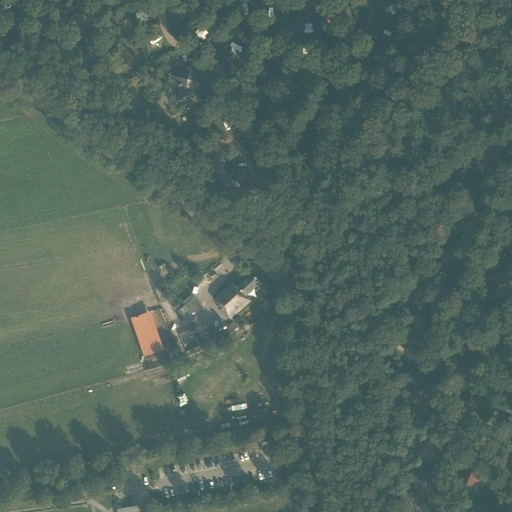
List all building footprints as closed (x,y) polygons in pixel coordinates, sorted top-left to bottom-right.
[(193,63),(172,76),(184,97),(197,90),(201,98),(219,88),(212,75),(203,80),(193,63)] [(494,145),(480,162),(490,170),(504,153),(494,145)] [(457,217),(472,227),(480,214),(482,216),(482,215),(465,204),(456,219),(457,217)] [(495,249),(510,258),(511,254),(511,242),(502,236),(493,251),(494,251),(495,249)] [(435,259),(450,269),(457,256),(460,258),(460,257),(442,247),(433,261),(434,261),(435,259)] [(206,259),(200,264),(205,271),(211,265),(206,259)] [(252,273),(237,287),(233,282),(214,299),(220,306),(219,306),(231,320),(251,301),(246,296),(261,283),(252,273)] [(473,292),(478,295),(480,292),(491,299),(500,284),(502,285),(502,284),(487,276),(479,291),(475,289),(473,292)] [(408,296),(422,306),(430,293),(432,295),(433,294),(415,284),(406,298),(408,296)] [(187,319),(192,314),(194,316),(204,308),(193,295),(183,303),(185,306),(180,311),(187,319)] [(450,330),(451,330),(452,328),(464,336),(473,321),(475,322),(476,322),(461,313),(450,330)] [(234,323),(216,339),(220,343),(238,328),(234,323)] [(398,344),(413,353),(420,341),(423,342),(406,331),(396,346),(397,346),(398,344)] [(425,338),(423,342),(429,346),(431,342),(425,338)] [(511,362),(511,364),(511,363),(511,344),(503,339),(502,339),(505,341),(497,353),(511,361),(511,362)] [(452,380),(454,378),(466,386),(475,372),(477,373),(478,373),(463,363),(459,369),(455,366),(452,371),(456,374),(452,380)] [(405,400),(420,409),(427,397),(430,398),(424,394),(426,390),(421,387),(418,390),(413,387),(403,401),(404,402),(405,400)] [(489,407),(482,419),(496,429),(495,431),(505,416),(487,405),(487,406),(489,407)] [(414,451),(428,460),(436,448),(438,450),(438,449),(421,438),(412,453),(414,451)] [(459,482),(475,488),(480,475),(483,476),(464,468),(458,484),(459,482)] [(419,492),(401,494),(403,511),(411,511),(410,501),(420,500),(419,492)] [(419,508),(424,511),(434,511),(435,511),(423,503),(419,508)]
